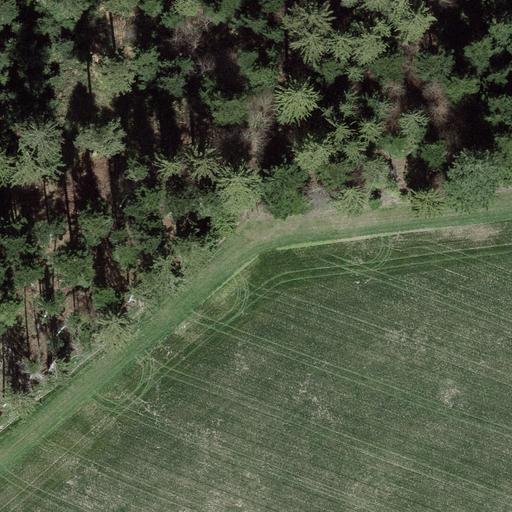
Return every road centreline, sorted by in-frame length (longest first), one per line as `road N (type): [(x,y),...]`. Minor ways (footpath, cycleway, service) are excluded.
road 1 (track): [(246,167),(511,150)]
road 2 (track): [(0,115),(62,135),(246,167)]
road 3 (track): [(246,167),(290,78),(312,0)]
